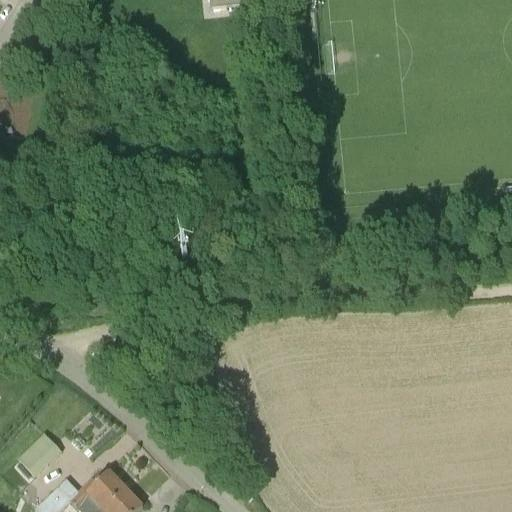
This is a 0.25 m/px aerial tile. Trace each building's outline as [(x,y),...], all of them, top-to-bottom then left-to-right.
[(209,0),(211,11),(247,7),(246,0),(209,0)] [(179,277),(174,258),(163,261),(168,280),(179,277)] [(44,438),(18,463),(34,481),(61,455),(44,438)] [(105,511),(125,493),(109,476),(97,487),(92,482),(78,496),(66,483),(36,511),(62,511),(70,505),(76,511),(105,511)] [(142,511),(143,511),(125,493),(105,511),(142,511)]
